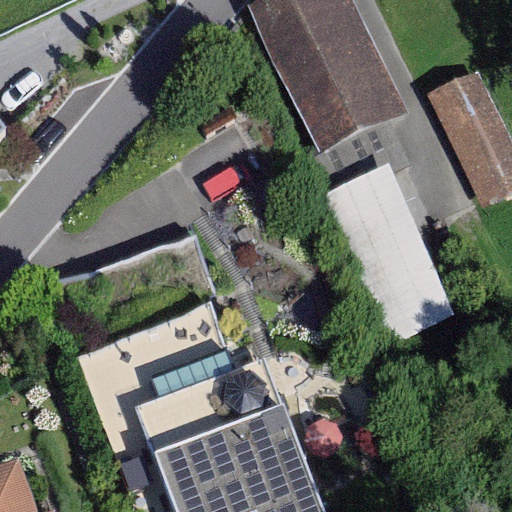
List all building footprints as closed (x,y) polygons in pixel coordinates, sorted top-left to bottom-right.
[(342,0),(285,0),(256,14),(323,150),(398,114),(342,0)] [(437,93),(484,213),(511,202),(511,127),(491,72),(437,93)] [(388,172),(329,198),(395,347),(454,321),(388,172)] [(209,253),(91,296),(121,377),(156,416),(191,511),(347,511),(268,298),(231,312),(209,253)] [(60,511),(30,442),(0,454),(0,511),(87,511),(86,509),(79,511),(60,511)]
